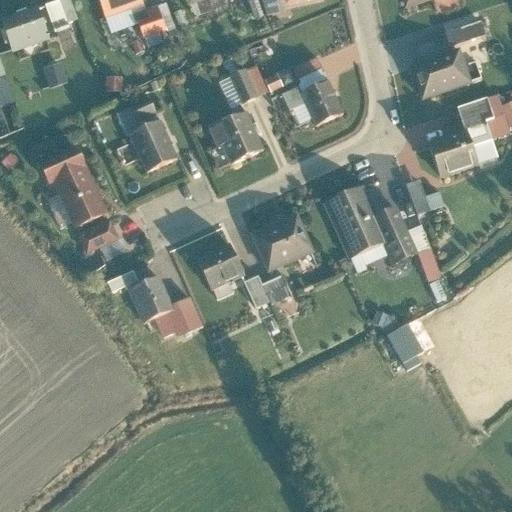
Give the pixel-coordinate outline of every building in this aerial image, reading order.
[(146,0),(101,0),(109,20),(133,10),(148,3),(146,0)] [(185,0),(188,8),(212,0),(185,0)] [(80,24),(74,2),(47,9),(57,42),(74,37),(71,26),(80,24)] [(133,10),(143,33),(166,23),(160,11),(153,14),(148,3),(133,10)] [(41,11),(5,21),(15,54),(50,43),(41,11)] [(482,23),(448,35),(454,51),(488,39),(482,23)] [(465,55),(413,73),(425,107),(477,89),(465,55)] [(49,67),(55,88),(74,82),(68,61),(49,67)] [(296,74),(306,96),(331,84),(321,62),(296,74)] [(237,109),(274,92),(262,65),(225,82),(237,109)] [(11,74),(0,77),(0,90),(6,108),(21,103),(11,74)] [(306,96),(322,132),(348,120),(331,84),(306,96)] [(432,149),(447,186),(503,167),(494,126),(502,122),(494,100),(460,113),(469,138),(432,149)] [(221,130),(240,170),(270,155),(251,116),(221,130)] [(165,126),(129,141),(146,182),(182,167),(165,126)] [(115,217),(84,149),(50,164),(80,232),(115,217)] [(425,184),(412,189),(417,205),(393,212),(410,267),(439,258),(427,221),(450,214),(444,196),(430,200),(425,184)] [(327,211),(352,266),(391,248),(367,193),(327,211)] [(321,256),(302,218),(256,240),(275,279),(321,256)] [(121,244),(115,229),(88,240),(94,255),(121,244)] [(231,250),(201,263),(216,298),(246,285),(231,250)] [(138,286),(132,275),(112,286),(117,296),(125,293),(138,286)] [(171,312),(157,278),(138,286),(125,293),(140,327),(155,320),(164,341),(181,333),(171,312)] [(267,290),(264,279),(249,285),(259,310),(274,303),(267,290)] [(294,293),(287,280),(267,290),(274,303),(294,293)] [(208,332),(193,302),(171,312),(181,333),(186,343),(208,332)]
